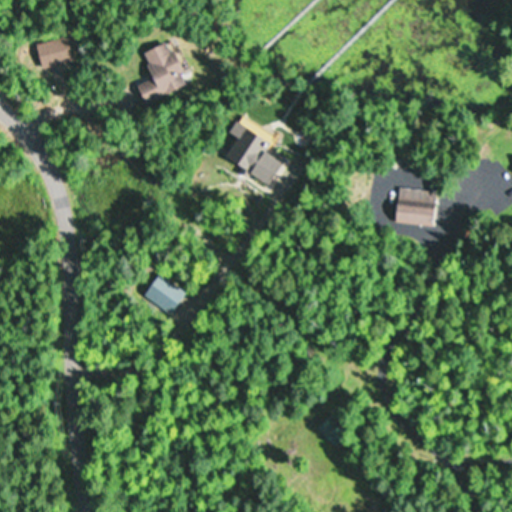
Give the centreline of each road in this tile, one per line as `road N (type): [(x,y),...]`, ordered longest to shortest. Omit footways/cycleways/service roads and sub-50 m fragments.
road 1 (residential): [(473,511),(445,456),(380,381),(61,89)]
road 2 (residential): [(0,106),(43,160),(53,188),(61,397),(82,511)]
